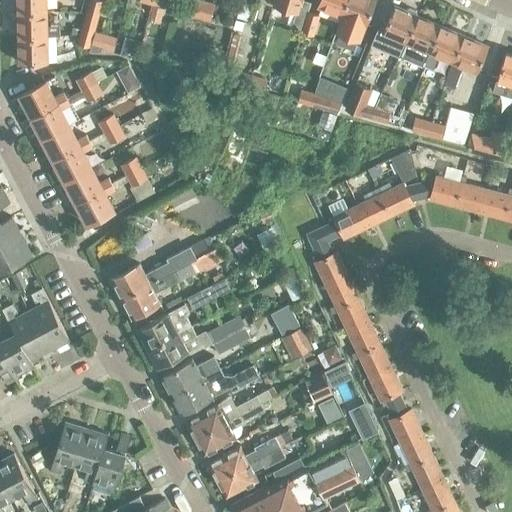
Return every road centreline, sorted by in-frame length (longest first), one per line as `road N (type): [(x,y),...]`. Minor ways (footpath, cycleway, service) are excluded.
road 1 (residential): [(511,253),(429,236),(382,257),(371,274),(477,511)]
road 2 (residential): [(121,354),(0,126)]
road 3 (residential): [(200,511),(121,354)]
road 4 (residential): [(0,415),(121,354)]
